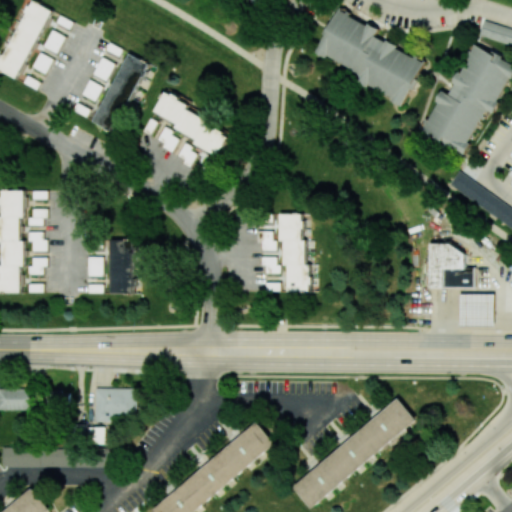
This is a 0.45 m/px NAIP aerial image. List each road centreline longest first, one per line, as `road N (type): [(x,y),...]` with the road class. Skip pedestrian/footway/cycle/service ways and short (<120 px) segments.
road 1 (secondary): [(511,340),(175,339),(31,349)]
road 2 (secondary): [(31,349),(209,362),(488,365)]
road 3 (residential): [(211,339),(194,414),(101,511)]
road 4 (residential): [(130,488),(107,477),(13,476),(0,487)]
road 5 (secondary): [(497,429),(398,511)]
